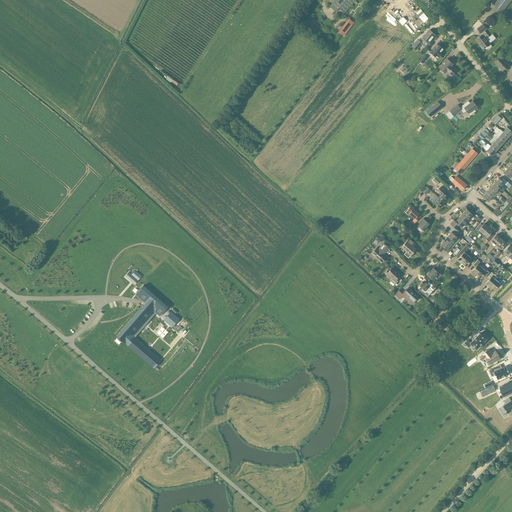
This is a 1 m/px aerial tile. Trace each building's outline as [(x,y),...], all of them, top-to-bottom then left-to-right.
[(334,0),(330,6),(336,11),(339,8),(344,13),(355,0),(334,0)] [(502,12),(511,0),(497,0),(493,5),(502,12)] [(344,36),(354,22),(349,18),(338,32),(344,36)] [(481,34),(487,29),(486,27),(488,25),(486,22),(483,24),(477,29),(481,34)] [(428,43),(435,35),(429,30),(422,38),(428,43)] [(487,46),(488,48),(489,48),(491,47),(491,46),(489,43),(492,41),(496,38),(492,34),(489,37),(486,40),(482,35),(477,39),(480,43),(484,48),(487,46)] [(416,42),(412,47),(416,50),(422,43),(420,41),(418,40),(416,42)] [(443,54),(441,52),(444,49),(437,44),(430,52),(435,57),(436,55),(439,58),(443,54)] [(425,54),(419,60),(419,61),(421,63),(422,62),(428,56),(425,54)] [(502,70),(509,65),(504,59),(505,58),(503,55),(495,62),(502,70)] [(457,70),(452,65),(453,64),(447,59),(439,68),(445,73),(446,72),(452,76),(457,70)] [(468,101),(460,108),(462,110),(463,113),(466,111),(470,115),(475,111),(474,109),(477,107),(473,101),(470,103),(468,101)] [(438,102),(426,111),(430,117),(442,107),(438,102)] [(458,105),(446,114),(450,119),(462,110),(460,108),(458,105)] [(507,127),(503,132),(509,137),(511,133),(511,131),(511,130),(511,129),(508,126),(507,127)] [(500,129),(496,134),(504,142),(509,137),(503,132),(500,129)] [(494,136),(492,139),(495,141),(500,147),(504,142),(496,134),(495,133),(493,136),(494,136)] [(489,141),(493,144),(491,146),(496,151),(500,147),(495,141),(492,139),(489,141)] [(496,151),(491,146),(487,151),(492,156),(496,151)] [(468,154),(473,159),(477,153),(472,149),(468,154)] [(463,159),(469,163),(473,159),(468,154),(463,159)] [(459,164),(464,168),(469,163),(463,159),(459,164)] [(456,172),(457,171),(460,174),(464,168),(459,164),(454,169),(453,170),(456,172)] [(511,172),(507,168),(503,173),(511,179),(511,177),(511,172)] [(450,180),(457,186),(462,180),(456,176),(454,179),(452,178),(450,180)] [(503,178),(501,180),(499,178),(494,183),(500,188),(503,190),(505,188),(502,186),(504,184),(506,185),(509,188),(511,185),(508,183),(503,178)] [(462,180),(457,186),(462,190),(467,185),(462,180)] [(501,193),(498,190),(500,188),(494,183),(490,188),(496,193),(496,192),(499,195),(501,193)] [(437,190),(441,194),(438,197),(444,202),(449,197),(445,195),(448,192),(441,186),(437,190)] [(496,193),(490,188),(486,192),(492,197),(496,193)] [(492,197),(486,192),(483,197),(488,202),(492,197)] [(444,202),(438,197),(434,202),(440,207),(444,202)] [(408,210),(406,213),(408,215),(409,214),(414,218),(411,221),(414,224),(420,217),(418,215),(419,213),(414,209),(415,208),(412,205),(408,210)] [(463,213),(469,219),(473,215),(468,210),(467,209),(463,213)] [(469,219),(463,213),(459,217),(466,223),(469,219)] [(466,223),(459,217),(456,221),(460,225),(462,227),(466,223)] [(424,219),(418,226),(420,227),(418,229),(418,230),(420,231),(421,231),(423,229),(426,232),(428,229),(426,227),(429,224),(424,219)] [(460,225),(456,221),(454,220),(450,224),(451,225),(456,230),(460,225)] [(480,223),(475,229),(476,230),(479,233),(481,231),(483,233),(483,234),(489,227),(484,223),(483,225),(480,223)] [(414,224),(408,230),(412,233),(417,227),(414,224)] [(483,233),(481,235),(486,239),(488,241),(493,235),(491,233),(493,231),(489,227),(483,234),(483,233)] [(398,232),(403,236),(406,233),(401,228),(400,228),(397,231),(398,231),(398,232)] [(452,232),(448,236),(454,242),(456,244),(460,240),(458,238),(452,232)] [(491,241),(490,243),(492,244),(493,242),(496,245),(502,239),(497,234),(491,240),(491,241)] [(454,242),(448,236),(444,240),(451,246),(454,242)] [(415,244),(409,239),(402,247),(407,251),(404,254),(408,258),(411,255),(416,249),(413,246),(415,244)] [(502,239),(496,245),(499,247),(501,249),(506,243),(502,239)] [(451,246),(444,240),(440,244),(447,250),(451,246)] [(377,248),(372,254),(381,263),(387,257),(384,254),(390,248),(384,243),(378,249),(377,248)] [(459,253),(462,255),(458,259),(462,263),(469,255),(466,253),(468,251),(466,250),(469,247),(467,245),(459,253)] [(511,246),(510,245),(503,252),(507,255),(505,257),(506,259),(511,252),(511,246)] [(474,257),(473,258),(469,255),(462,263),(466,266),(470,262),(472,264),(476,259),(474,257)] [(476,267),(472,271),(476,275),(483,267),(479,263),(480,262),(479,261),(478,260),(473,265),(476,267)] [(483,267),(476,275),(480,278),(482,276),(484,278),(490,271),(488,269),(484,266),(483,267)] [(401,281),(398,278),(400,275),(392,268),(389,271),(388,270),(385,273),(392,279),(390,281),(394,285),(395,284),(396,286),(401,281)] [(433,268),(428,274),(433,279),(437,275),(439,277),(441,275),(442,275),(444,273),(438,268),(436,271),(433,268)] [(487,277),(490,279),(486,283),(490,287),(497,279),(493,275),(494,274),(492,272),(487,277)] [(497,279),(490,287),(494,290),(498,286),(500,288),(504,283),(502,281),(500,279),(499,281),(497,279)] [(429,281),(427,283),(425,282),(424,284),(423,282),(420,286),(421,287),(419,289),(427,297),(436,287),(429,281)] [(144,305),(116,337),(117,337),(117,336),(126,344),(125,344),(126,345),(126,344),(154,368),(155,368),(154,367),(161,360),(133,336),(153,314),(152,313),(154,311),(159,315),(167,306),(168,307),(143,285),(143,286),(144,286),(136,295),(147,304),(145,306),(144,305)] [(399,300),(403,296),(412,304),(419,297),(409,288),(404,293),(400,289),(394,295),(399,300)] [(171,312),(164,320),(172,326),(178,319),(179,319),(180,319),(171,311),(170,312),(171,312)] [(467,340),(464,343),(469,348),(472,345),(476,349),(486,339),(480,333),(470,343),(467,340)] [(489,349),(483,354),(485,357),(489,364),(500,358),(496,351),(492,353),(489,349)] [(474,358),(466,364),(469,367),(477,361),(474,358)] [(500,365),(489,370),(491,377),(495,375),(497,380),(510,374),(506,366),(500,369),(498,366),(500,365)] [(504,385),(499,388),(503,396),(504,395),(505,396),(509,394),(508,393),(511,391),(511,381),(508,383),(508,382),(503,384),(504,385)] [(493,385),(480,391),(482,397),(495,391),(493,385)] [(506,404),(503,406),(508,414),(511,410),(511,400),(511,401),(509,397),(503,401),(506,404)] [(461,427),(467,421),(457,412),(452,419),(461,427)]
